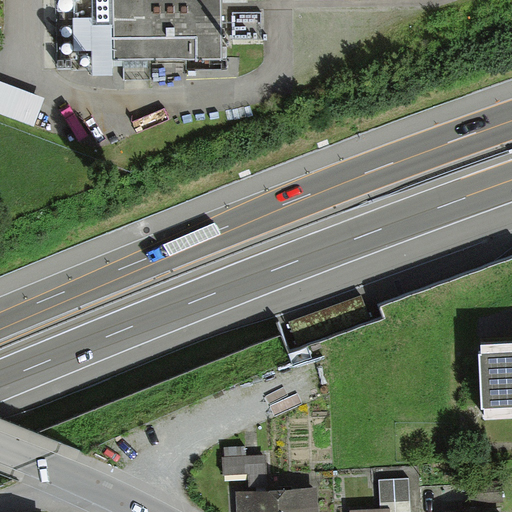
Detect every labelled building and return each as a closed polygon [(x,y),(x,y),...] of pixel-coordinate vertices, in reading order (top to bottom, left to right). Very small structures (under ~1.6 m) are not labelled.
[(113,0),(115,59),(227,56),(226,0),(113,0)] [(38,96),(0,81),(0,112),(27,123),(38,96)] [(486,420),(511,419),(511,345),(481,347),(482,356),(479,356),(482,411),(485,410),(486,420)] [(311,511),(311,486),(262,488),(260,455),(217,457),(218,476),(242,475),(242,492),(232,492),(232,511),(311,511)] [(402,479),(373,481),(374,511),(383,511),(404,511),(402,479)]
